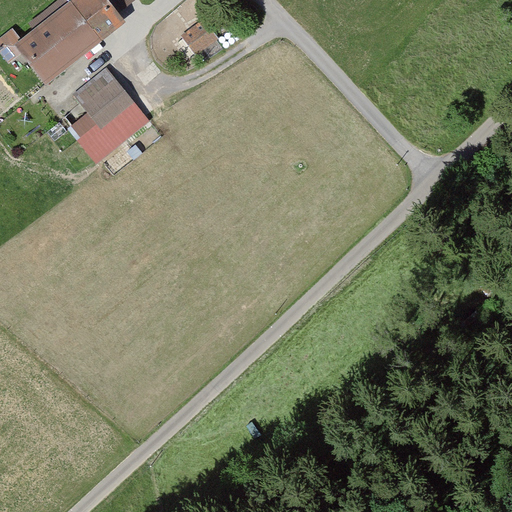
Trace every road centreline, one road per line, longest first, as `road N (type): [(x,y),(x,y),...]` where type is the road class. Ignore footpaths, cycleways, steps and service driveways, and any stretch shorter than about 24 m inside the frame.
road 1 (unclassified): [(85,511),(511,112)]
road 2 (track): [(443,179),(266,0)]
